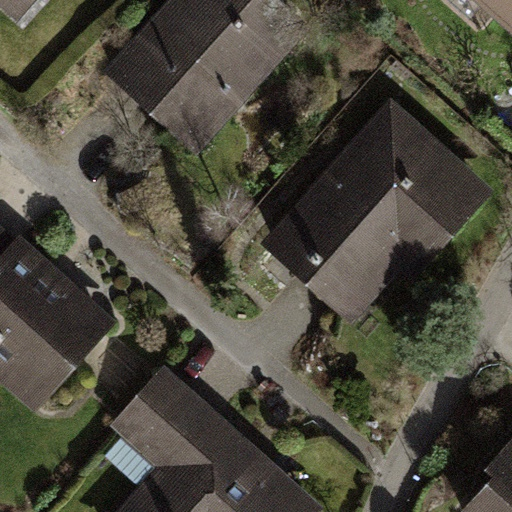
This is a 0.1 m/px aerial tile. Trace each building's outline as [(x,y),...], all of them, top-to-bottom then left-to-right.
[(0,0),(0,10),(14,23),(34,0),(0,0)] [(276,0),(166,0),(101,70),(191,155),(309,31),(276,0)] [(511,0),(475,0),(511,31),(511,0)] [(386,99),(256,239),(345,322),(393,272),(405,283),(489,194),(386,99)] [(0,229),(0,384),(31,412),(115,318),(21,236),(15,243),(0,229)] [(159,370),(106,431),(151,469),(114,511),(306,511),(314,503),(159,370)] [(511,511),(511,446),(452,511),(511,511)]
